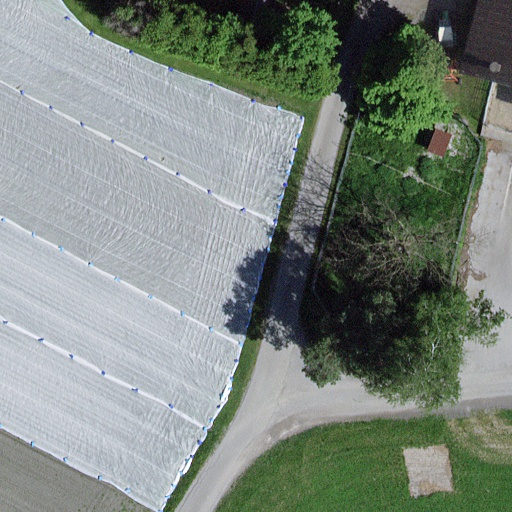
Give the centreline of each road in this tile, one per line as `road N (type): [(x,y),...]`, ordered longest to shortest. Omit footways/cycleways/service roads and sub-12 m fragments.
road 1 (track): [(214,511),(274,412),(382,0)]
road 2 (track): [(274,412),(511,390)]
